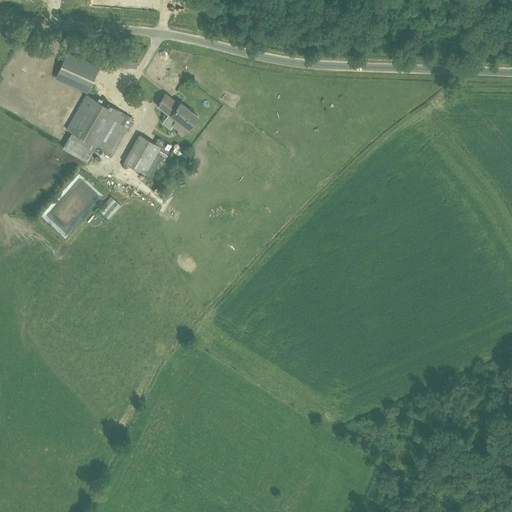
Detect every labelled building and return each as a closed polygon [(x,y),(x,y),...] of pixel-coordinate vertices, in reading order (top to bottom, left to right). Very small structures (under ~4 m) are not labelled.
[(166,0),(151,0),(143,1),(143,10),(161,9),(161,5),(167,4),(166,0)] [(112,64),(137,67),(138,51),(113,49),(112,64)] [(99,68),(67,53),(56,78),(87,93),(99,68)] [(84,154),(90,143),(111,156),(131,121),(86,94),(66,129),(70,131),(63,142),(84,154)] [(188,129),(197,117),(179,103),(178,105),(164,95),(157,106),(170,116),(176,120),(172,125),(184,134),(188,129)] [(170,152),(161,147),(139,134),(124,162),(152,179),(161,162),(164,163),(170,152)] [(180,146),(178,150),(176,148),(174,152),(184,158),(188,152),(180,146)] [(105,190),(84,176),(75,190),(77,192),(68,205),(78,211),(74,217),(73,216),(69,223),(79,229),(105,190)] [(161,187),(157,191),(167,202),(172,198),(161,187)]
